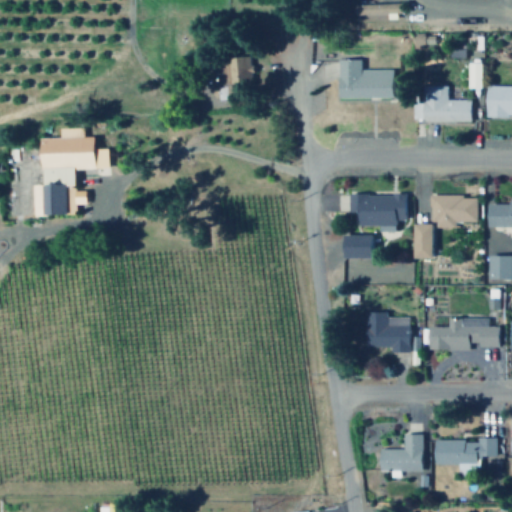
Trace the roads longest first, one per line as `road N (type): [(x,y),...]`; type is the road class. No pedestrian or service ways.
road 1 (residential): [(354,511),(317,285),(298,59)]
road 2 (residential): [(511,158),(308,160)]
road 3 (residential): [(511,393),(336,393)]
